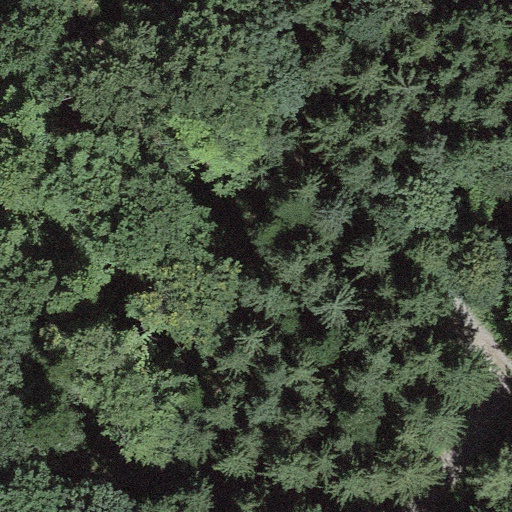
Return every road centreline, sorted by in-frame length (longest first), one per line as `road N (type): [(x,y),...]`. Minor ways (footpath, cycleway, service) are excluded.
road 1 (track): [(511,376),(175,0)]
road 2 (track): [(370,511),(0,448)]
